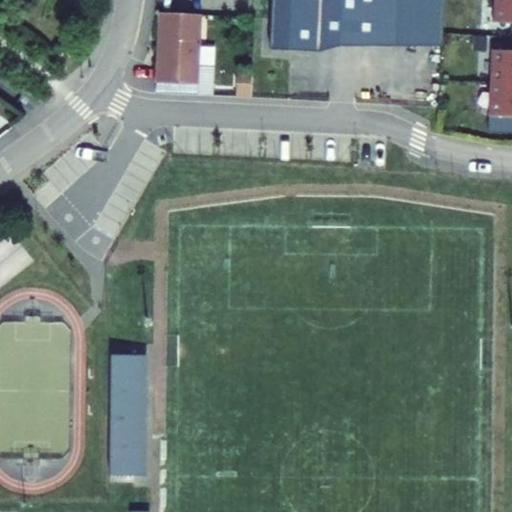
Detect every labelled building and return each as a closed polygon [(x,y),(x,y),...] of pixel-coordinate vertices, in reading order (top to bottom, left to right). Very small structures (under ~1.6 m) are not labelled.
[(326,64),(326,50),(400,52),(401,6),(401,0),(279,0),(277,63),(326,64)] [(401,6),(400,52),(450,54),(451,7),(401,6)] [(206,26),(163,24),(159,93),(202,96),(206,26)] [(511,58),(504,58),(502,125),(511,125),(511,58)] [(111,356),(109,474),(133,474),(136,356),(111,356)]
